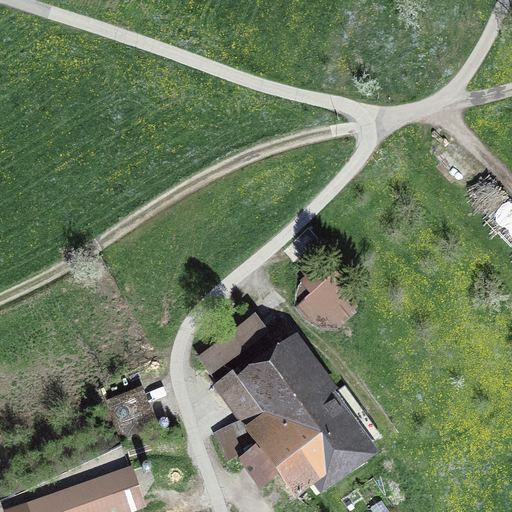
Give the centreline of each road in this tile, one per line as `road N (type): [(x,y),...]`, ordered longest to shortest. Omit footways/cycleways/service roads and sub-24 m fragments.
road 1 (track): [(221,511),(177,380),(188,335),(334,190),(389,117)]
road 2 (track): [(0,297),(227,167),(389,117)]
road 3 (unclassified): [(14,0),(291,94),(389,117)]
road 4 (unclassified): [(508,0),(458,88),(435,106),(389,117)]
